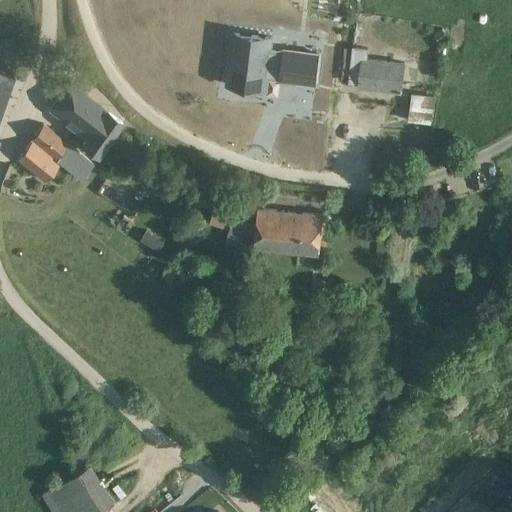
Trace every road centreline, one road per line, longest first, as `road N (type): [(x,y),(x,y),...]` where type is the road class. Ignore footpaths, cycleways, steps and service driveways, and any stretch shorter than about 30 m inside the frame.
road 1 (residential): [(511,139),(465,166),(380,187),(244,164),(176,134),(127,93),(102,57),(82,0)]
road 2 (residential): [(225,511),(33,339),(6,303),(0,270)]
road 3 (residential): [(0,171),(39,72),(48,0)]
